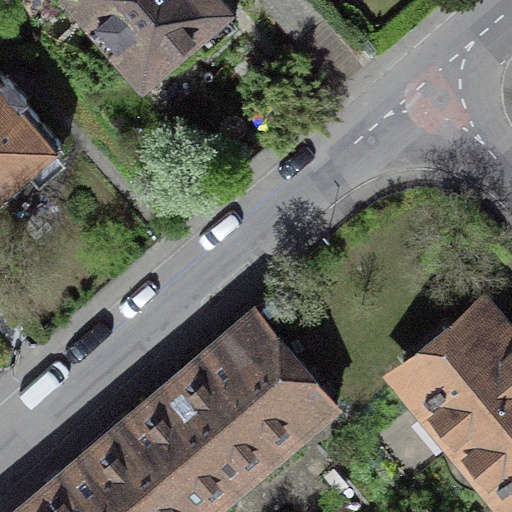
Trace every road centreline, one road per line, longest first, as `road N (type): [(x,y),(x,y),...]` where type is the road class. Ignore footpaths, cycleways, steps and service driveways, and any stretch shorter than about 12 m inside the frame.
road 1 (residential): [(431,78),(0,452)]
road 2 (residential): [(511,173),(431,78)]
